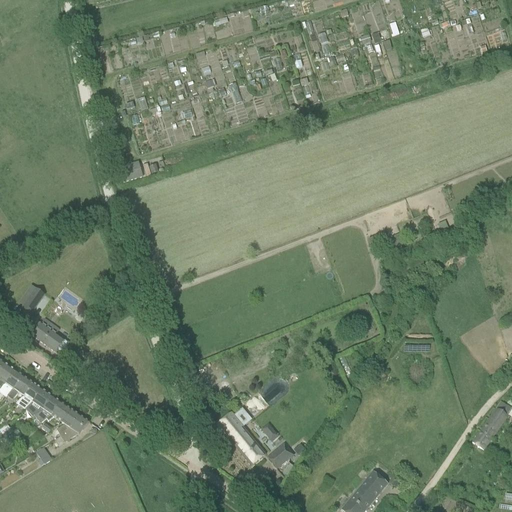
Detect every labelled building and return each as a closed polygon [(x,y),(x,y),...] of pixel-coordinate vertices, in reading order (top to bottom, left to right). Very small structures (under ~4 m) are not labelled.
[(394,24),(388,26),(392,37),(398,35),(394,24)] [(386,30),(371,37),(374,43),(388,37),(386,30)] [(325,37),(319,39),(321,45),(327,43),(325,37)] [(213,81),(204,84),(207,90),(215,87),(213,81)] [(155,166),(149,168),(151,176),(158,173),(155,166)] [(140,170),(122,176),(124,184),(143,179),(140,170)] [(383,243),(379,235),(368,240),(371,248),(383,243)] [(399,235),(389,237),(391,249),(402,247),(399,235)] [(35,290),(22,307),(16,316),(26,322),(44,296),(35,290)] [(112,306),(118,317),(133,309),(127,299),(112,306)] [(55,354),(58,350),(63,353),(69,345),(56,335),(59,331),(44,321),(41,325),(37,322),(28,335),(55,354)] [(0,388),(4,384),(5,385),(14,372),(4,365),(0,369),(0,388)] [(0,388),(0,393),(7,398),(13,391),(23,378),(14,372),(5,385),(4,384),(0,388)] [(13,391),(7,398),(12,402),(18,394),(23,397),(24,398),(33,385),(23,378),(13,391)] [(25,410),(25,411),(32,404),(41,391),(33,385),(24,398),(23,397),(15,405),(24,411),(25,410)] [(32,419),(34,417),(42,411),(43,411),(52,398),(41,391),(32,404),(25,411),(32,419)] [(46,421),(51,417),(60,404),(52,398),(43,411),(42,411),(34,417),(42,425),(46,421)] [(53,419),(61,424),(62,424),(71,411),(60,404),(51,417),(46,421),(48,423),(53,419)] [(495,410),(471,444),(483,452),(507,418),(506,417),(496,410),(495,410)] [(57,431),(56,432),(59,438),(60,437),(70,430),(79,417),(71,411),(62,424),(61,424),(64,427),(57,431)] [(216,427),(251,468),(265,456),(231,415),(216,427)] [(60,437),(59,438),(64,445),(78,436),(89,424),(79,417),(70,430),(60,437)] [(277,438),(268,426),(262,431),(271,443),(277,438)] [(117,434),(112,431),(109,436),(114,439),(117,434)] [(16,440),(12,433),(4,438),(8,445),(16,440)] [(267,459),(276,470),(293,457),(284,446),(267,459)] [(41,451),(36,455),(44,467),(49,463),(41,451)] [(341,511),(340,511),(365,511),(387,486),(373,473),(341,511)] [(392,479),(388,484),(393,488),(394,487),(397,483),(392,479)]
